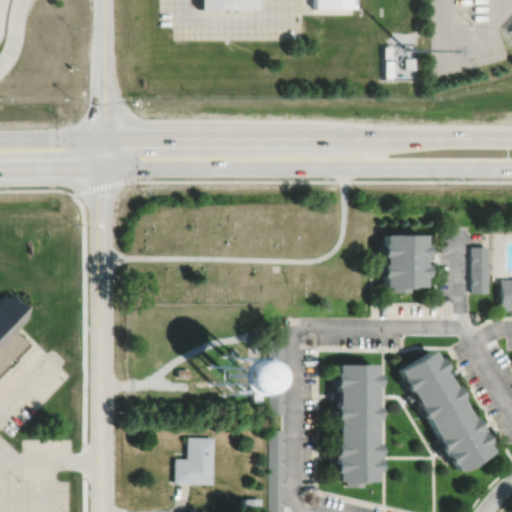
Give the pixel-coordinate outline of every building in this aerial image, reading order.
[(249,9),(248,0),(192,0),(193,9),(249,9)] [(348,9),(348,0),(307,0),(307,9),(348,9)] [(381,45),(381,57),(390,56),(390,45),(381,45)] [(401,57),(402,68),(412,68),(412,56),(401,57)] [(380,235),(380,246),(378,246),(378,255),(375,255),(375,259),(375,264),(380,264),(380,266),(378,266),(378,278),(380,278),(380,288),(392,288),(392,291),(409,291),(409,288),(419,288),(419,278),(422,278),(422,266),(419,266),(419,264),(425,264),(425,259),(425,255),(422,255),(422,246),(419,246),(419,236),(380,235)] [(468,245),(484,245),(485,292),(468,292),(468,245)] [(511,279),(497,279),(497,309),(511,309),(511,279)] [(0,364),(24,340),(13,329),(11,328),(23,315),(19,312),(25,306),(8,289),(2,295),(0,293),(0,364)] [(266,327),(266,411),(281,411),(281,327),(266,327)] [(248,332),(248,347),(257,346),(256,332),(248,332)] [(391,364),(396,372),(393,374),(400,385),(402,384),(407,391),(403,394),(406,399),(407,401),(411,399),(412,401),(410,402),(416,413),(419,412),(431,433),(429,434),(435,446),(434,447),(436,451),(438,454),(439,453),(443,460),(445,458),(450,467),(451,469),(462,463),(465,468),(479,459),(476,454),(485,449),(479,439),(482,438),(478,431),(481,429),(479,426),(477,422),(474,424),(467,412),(465,414),(453,392),(455,391),(448,380),(446,381),(445,379),(450,376),(449,373),(446,369),(441,372),(436,364),(438,363),(432,351),(429,353),(425,345),(391,364)] [(217,356),(214,358),(211,361),(209,364),(208,368),(208,371),(208,375),(209,379),(210,382),(212,385),(215,387),(219,389),(222,390),(226,391),(229,390),(233,389),(236,387),(239,385),(241,382),(243,379),(244,375),(244,371),(244,368),(242,364),(240,361),(238,358),(235,356),(231,355),(228,354),(224,354),(220,355),(217,356)] [(332,360),(332,370),(329,370),(329,383),(332,383),(332,394),(332,402),(329,402),(329,415),(331,415),(332,440),(329,440),(329,456),(329,469),(332,469),(332,478),(346,478),(346,486),(363,486),(363,478),(371,478),(371,469),(374,469),(374,456),(373,440),(371,440),(371,415),(373,415),(373,402),(371,402),(371,394),(370,382),(373,382),(373,370),(370,370),(370,360),(332,360)] [(173,367),(173,375),(185,375),(185,366),(173,367)] [(247,379),(248,399),(256,399),(256,379),(247,379)] [(266,427),(266,510),(281,510),(281,427),(266,427)] [(170,455),(170,481),(208,482),(209,435),(183,434),(182,456),(170,455)] [(238,496),(238,511),(256,511),(256,496),(238,496)]
